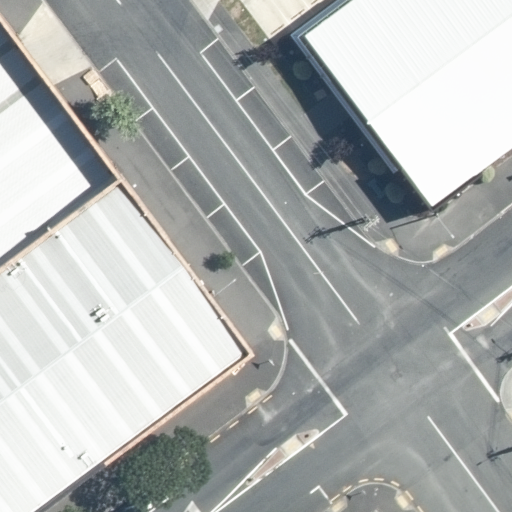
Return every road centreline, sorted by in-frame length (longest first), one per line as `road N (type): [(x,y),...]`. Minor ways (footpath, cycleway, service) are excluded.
road 1 (unclassified): [(117,0),(395,375)]
road 2 (unclassified): [(217,511),(395,375)]
road 3 (unclassified): [(395,375),(497,511)]
road 4 (unclassified): [(395,375),(511,289)]
